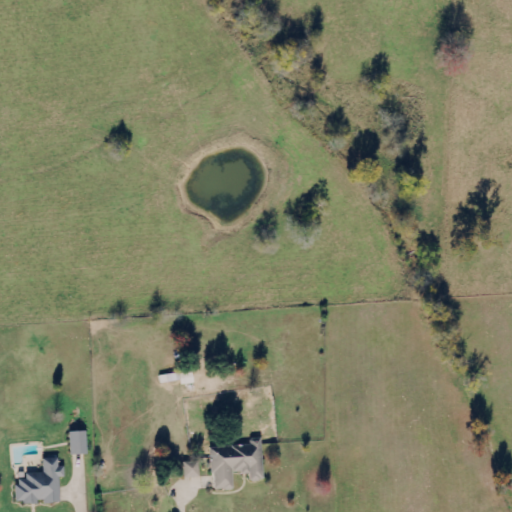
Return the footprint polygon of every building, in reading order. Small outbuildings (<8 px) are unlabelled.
[(158,375),(159,383),(180,381),(180,385),(193,384),(191,372),(158,375)] [(68,455),(85,455),(84,431),(67,431),(68,455)] [(209,448),(213,490),(233,488),(232,474),(248,472),(249,481),(264,479),(260,438),(248,439),(248,444),(209,448)] [(58,502),(57,477),(63,477),(62,466),(56,466),(56,459),(40,460),(41,472),(16,474),(17,484),(12,485),(13,503),(41,501),(41,503),(58,502)] [(198,477),(198,461),(182,462),(183,478),(198,477)]
